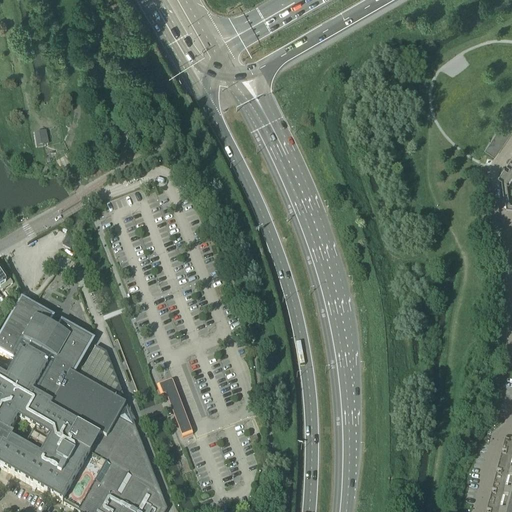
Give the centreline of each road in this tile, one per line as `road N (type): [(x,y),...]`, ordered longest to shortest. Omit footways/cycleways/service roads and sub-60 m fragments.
road 1 (primary): [(345,511),(348,413),(331,300),(290,182),(230,78)]
road 2 (primary): [(195,87),(261,214),(298,325),(311,438),(308,511)]
road 3 (residential): [(492,204),(510,270),(504,341),(511,347)]
